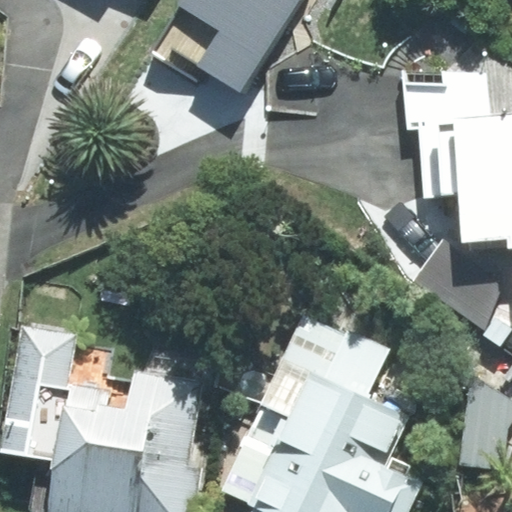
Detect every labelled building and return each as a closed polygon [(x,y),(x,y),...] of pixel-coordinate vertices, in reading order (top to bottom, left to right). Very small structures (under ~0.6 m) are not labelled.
[(193,0),(228,20),(206,58),(253,84),(301,0),(193,0)] [(407,86),(408,104),(411,132),(422,131),(428,201),(465,197),(469,246),(511,243),(511,248),(511,116),(493,118),(490,88),(490,75),(446,75),(446,86),(407,86)] [(258,511),(417,511),(430,486),(412,477),(416,469),(395,459),(414,418),(372,398),(393,352),(311,314),(226,496),(259,511),(258,511)] [(81,337),(25,328),(5,456),(60,464),(52,511),(199,511),(206,470),(194,468),(207,384),(137,373),(132,411),(113,408),(115,392),(73,386),(81,337)] [(511,455),(511,384),(468,381),(462,474),(511,477),(511,455)]
